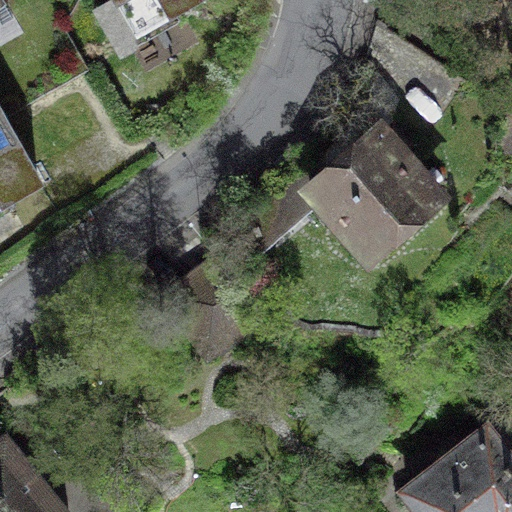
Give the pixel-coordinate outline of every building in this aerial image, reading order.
[(187,0),(118,0),(135,29),(187,0)] [(0,200),(37,179),(0,115),(0,200)] [(385,240),(437,195),(400,152),(412,142),(394,121),(381,133),(379,130),(310,189),(321,201),(352,238),(352,244),(362,257),(375,258),(384,247),(385,240)] [(321,201),(310,189),(300,177),(248,219),(253,237),(266,250),(321,201)] [(193,274),(237,330),(265,308),(221,253),(193,274)] [(237,330),(193,274),(165,296),(209,352),(237,330)] [(493,436),(487,428),(407,490),(424,511),(511,511),(511,426),(509,423),(493,436)] [(0,511),(63,511),(4,440),(0,443),(0,511)] [(153,461),(110,498),(121,511),(140,511),(173,484),(153,461)]
